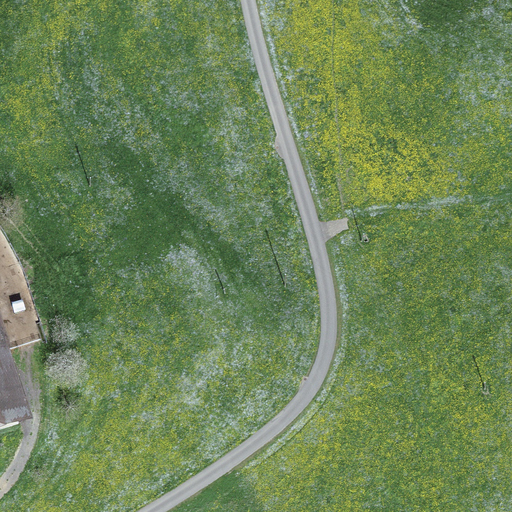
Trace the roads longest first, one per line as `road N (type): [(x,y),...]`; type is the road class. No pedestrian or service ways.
road 1 (track): [(153,511),(240,458),(311,392),(327,335),(315,245),(251,0)]
road 2 (track): [(29,350),(33,443),(0,490)]
